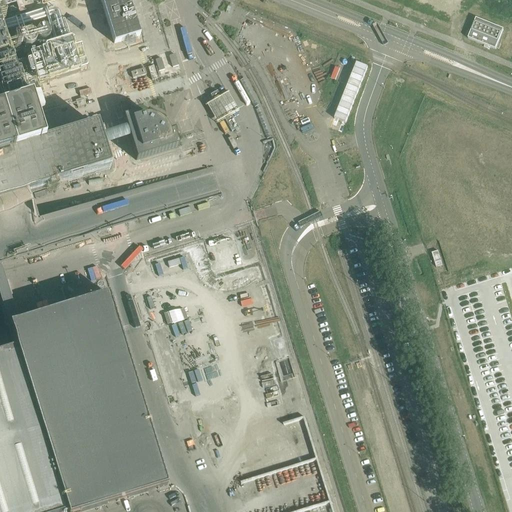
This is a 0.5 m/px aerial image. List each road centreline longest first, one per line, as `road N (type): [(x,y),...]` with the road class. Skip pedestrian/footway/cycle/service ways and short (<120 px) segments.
road 1 (unclassified): [(366,511),(291,257),(315,227),(383,204)]
road 2 (unclassified): [(477,511),(383,204)]
road 3 (unknown): [(319,115),(335,148),(309,147),(251,34),(256,23),(292,47)]
road 4 (unclassified): [(383,204),(363,124),(392,39)]
road 5 (unknown): [(182,409),(210,401),(249,428),(241,465),(211,496)]
road 6 (tertiary): [(511,88),(392,39)]
